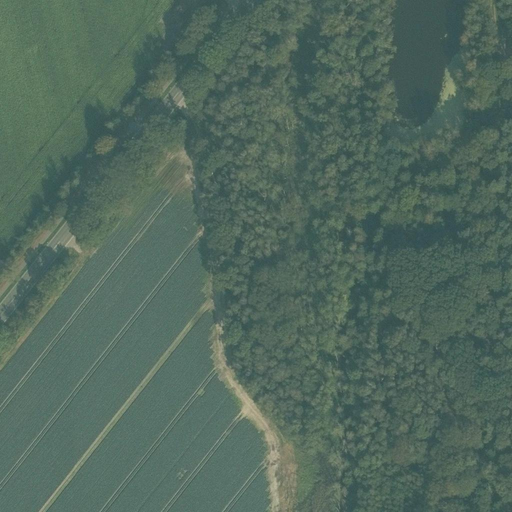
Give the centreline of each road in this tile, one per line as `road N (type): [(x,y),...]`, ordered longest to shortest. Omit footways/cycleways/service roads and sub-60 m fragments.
road 1 (track): [(504,511),(493,0)]
road 2 (primary): [(0,315),(253,0)]
